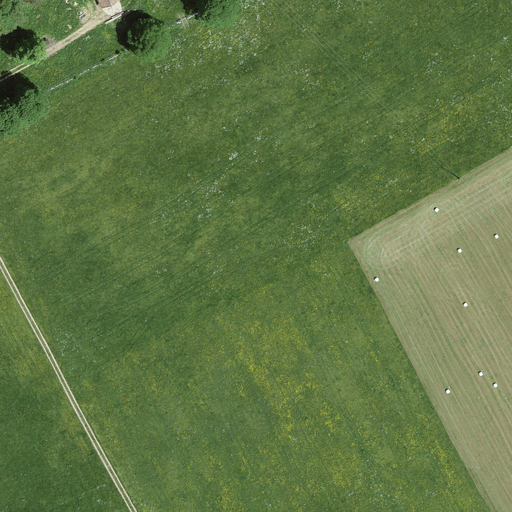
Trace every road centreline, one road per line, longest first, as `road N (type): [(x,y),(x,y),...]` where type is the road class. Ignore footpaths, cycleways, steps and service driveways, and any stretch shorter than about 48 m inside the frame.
road 1 (track): [(0,263),(133,511)]
road 2 (track): [(106,17),(0,79)]
